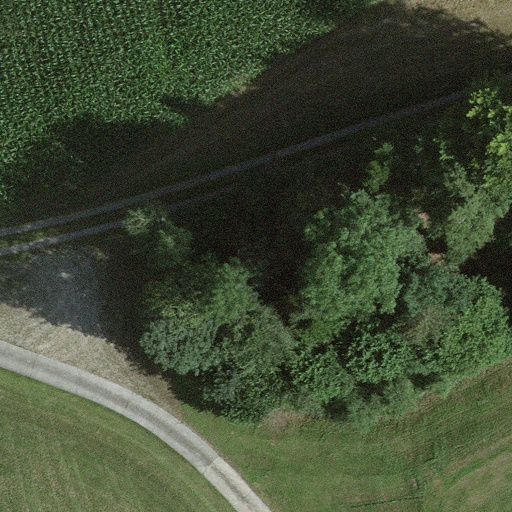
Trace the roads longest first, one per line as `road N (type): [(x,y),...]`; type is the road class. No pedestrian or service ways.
road 1 (track): [(511,90),(111,223),(0,247)]
road 2 (track): [(0,358),(98,393),(196,456),(251,511)]
